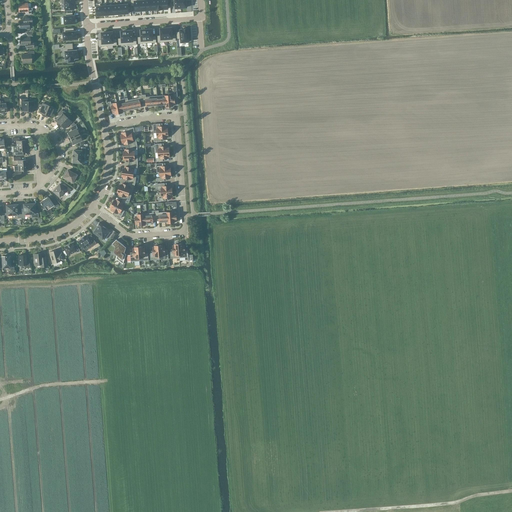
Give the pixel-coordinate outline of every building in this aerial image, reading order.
[(68,0),(62,0),(63,4),(66,4),(66,10),(73,10),(73,3),(74,3),(73,0),(70,0),(69,0),(68,0)] [(134,6),(135,11),(139,11),(141,11),(139,0),(130,0),(131,6),(134,6)] [(175,1),(175,8),(180,8),(181,8),(180,0),(171,0),(171,2),(175,1)] [(180,0),(181,8),(186,8),(186,1),(191,0),(190,0),(180,0)] [(31,15),(31,11),(32,11),(31,8),(30,7),(28,7),(27,3),(18,4),(18,13),(25,12),(25,15),(31,15)] [(69,24),(70,25),(74,25),(74,24),(76,23),(75,18),(75,19),(74,16),(72,16),(72,13),(66,13),(66,17),(64,17),(65,24),(69,24)] [(32,23),(32,21),(31,18),(25,18),(25,21),(19,22),(20,30),(29,29),(29,23),(32,23)] [(157,36),(158,42),(167,42),(166,28),(165,28),(160,29),(161,36),(157,36)] [(166,28),(167,42),(175,41),(175,35),(172,35),(171,28),(166,28)] [(71,40),(71,41),(75,40),(75,39),(77,39),(76,34),(76,32),(74,32),(73,29),(64,29),(64,33),(63,33),(64,40),(71,40)] [(146,30),(147,43),(156,42),(155,36),(152,36),(152,29),(146,30)] [(180,38),(181,42),(188,42),(188,35),(189,35),(189,31),(188,31),(187,29),(182,29),(182,30),(180,30),(180,32),(177,32),(177,39),(180,38)] [(138,37),(138,44),(147,43),(146,30),(140,30),(141,37),(138,37)] [(118,39),(119,45),(127,45),(126,31),(121,32),(121,39),(118,39)] [(133,44),(133,45),(136,45),(136,38),(133,38),(132,31),(127,31),(126,31),(127,45),(133,44)] [(107,33),(108,46),(117,45),(116,39),(113,39),(112,32),(107,33)] [(98,40),(99,47),(108,46),(107,33),(106,33),(101,33),(102,40),(98,40)] [(20,41),(19,42),(19,45),(20,45),(21,45),(21,46),(27,46),(27,49),(33,48),(33,43),(30,43),(29,37),(32,37),(32,34),(26,34),(26,37),(20,38),(20,41)] [(62,52),(65,52),(65,59),(68,59),(68,62),(73,62),(76,61),(76,58),(78,58),(78,53),(77,53),(76,51),(72,51),(72,47),(62,48),(62,52)] [(31,55),(34,55),(34,51),(27,52),(27,55),(21,55),(22,64),(31,63),(31,55)] [(168,96),(169,107),(173,106),(173,105),(175,105),(174,99),(177,99),(177,92),(168,93),(168,96)] [(140,102),(143,101),(142,95),(138,96),(139,98),(133,99),(135,109),(141,107),(140,102)] [(152,106),(151,97),(146,97),(146,95),(142,95),(143,101),(146,101),(146,107),(152,106)] [(130,110),(128,101),(128,100),(127,98),(121,99),(122,102),(124,111),(130,110)] [(5,99),(0,99),(0,103),(1,113),(6,113),(6,105),(9,105),(9,99),(5,99)] [(119,114),(117,103),(111,104),(111,102),(107,102),(109,109),(112,108),(113,113),(115,113),(115,114),(119,114)] [(42,103),(39,113),(42,114),(41,116),(44,117),(49,106),(42,103)] [(49,106),(44,117),(47,118),(48,116),(51,118),(53,112),(55,108),(49,106)] [(64,111),(55,120),(57,123),(56,124),(58,126),(67,117),(68,115),(64,111)] [(67,117),(58,126),(61,128),(62,127),(64,129),(71,122),(67,117)] [(160,124),(153,124),(154,133),(157,133),(168,132),(167,128),(166,128),(166,126),(160,127),(160,124)] [(122,139),(135,136),(133,127),(127,129),(127,132),(122,133),(122,135),(121,135),(122,139)] [(68,140),(79,135),(76,129),(67,133),(69,136),(67,137),(68,140)] [(157,138),(154,139),(154,142),(161,141),(161,138),(167,138),(166,136),(168,136),(168,132),(157,133),(157,138)] [(79,135),(68,140),(70,143),(71,142),(73,145),(82,141),(79,135)] [(130,146),(137,146),(135,136),(122,139),(122,143),(124,143),(124,144),(130,143),(130,146)] [(18,138),(12,138),(12,141),(16,141),(16,147),(26,146),(26,140),(19,141),(18,138)] [(161,144),(155,144),(155,153),(158,153),(169,152),(169,148),(167,148),(167,146),(162,147),(161,144)] [(17,152),(13,152),(13,155),(25,155),(25,152),(27,151),(26,146),(16,147),(17,152)] [(123,156),(137,155),(134,155),(134,150),(137,150),(137,146),(130,146),(130,150),(125,150),(125,152),(123,152),(123,156)] [(72,155),(72,158),(73,158),(72,163),(80,163),(81,154),(84,154),(85,148),(79,147),(78,151),(73,150),(73,155),(72,155)] [(159,158),(156,159),(156,162),(163,161),(163,158),(168,158),(168,156),(169,156),(169,152),(158,153),(159,158)] [(131,164),(138,165),(137,155),(123,156),(124,160),(125,160),(125,162),(131,161),(131,164)] [(18,166),(27,165),(27,160),(20,160),(20,157),(13,158),(14,161),(17,161),(18,166)] [(163,163),(156,164),(157,173),(160,173),(171,172),(170,168),(169,168),(169,166),(163,166),(163,163)] [(137,169),(138,165),(131,164),(130,167),(125,167),(125,169),(123,168),(123,172),(136,174),(133,174),(134,168),(137,169)] [(27,165),(18,166),(18,171),(12,172),(12,175),(21,174),(21,171),(28,171),(27,165)] [(79,177),(81,174),(75,170),(73,174),(67,170),(67,171),(66,171),(64,174),(65,174),(63,178),(72,183),(76,175),(79,177)] [(135,184),(136,174),(123,172),(122,176),(123,177),(123,178),(129,179),(128,182),(135,184)] [(160,178),(157,178),(157,182),(164,181),(164,178),(170,178),(169,176),(171,176),(171,172),(160,173),(160,178)] [(132,193),(135,184),(128,182),(127,185),(122,184),(121,185),(120,185),(119,189),(132,193)] [(161,193),(172,192),(172,188),(170,188),(170,186),(165,186),(164,183),(157,184),(158,187),(161,187),(161,193)] [(71,190),(64,184),(62,186),(59,184),(53,192),(60,198),(66,190),(68,193),(71,190)] [(129,202),(132,193),(119,189),(117,192),(119,193),(118,195),(124,196),(123,199),(129,202)] [(172,192),(161,193),(161,198),(158,198),(159,202),(166,201),(166,198),(171,198),(171,196),(172,196),(172,192)] [(41,204),(40,204),(41,205),(43,207),(44,207),(46,211),(54,206),(55,208),(59,206),(54,199),(51,202),(48,197),(47,198),(47,197),(40,202),(41,204)] [(127,206),(129,202),(123,199),(121,202),(116,200),(115,201),(114,201),(112,204),(122,209),(124,204),(127,206)] [(29,214),(29,218),(29,204),(23,205),(23,212),(21,212),(21,218),(24,218),(24,214),(29,214)] [(29,204),(29,218),(38,217),(38,210),(35,211),(34,204),(29,204)] [(119,214),(122,209),(112,204),(110,208),(112,208),(111,210),(115,213),(114,215),(120,219),(122,216),(119,214)] [(12,215),(12,219),(11,205),(6,206),(6,213),(3,213),(4,219),(7,219),(7,215),(12,215)] [(21,218),(21,212),(18,213),(17,205),(11,205),(12,219),(21,218)] [(153,217),(156,217),(155,211),(152,211),(152,213),(146,214),(147,223),(153,223),(153,217)] [(165,222),(164,213),(159,213),(158,211),(155,211),(156,217),(159,217),(159,222),(165,222)] [(109,230),(99,223),(96,226),(97,227),(93,233),(102,240),(103,239),(104,240),(108,235),(107,234),(109,230)] [(81,239),(79,241),(83,248),(88,246),(89,248),(96,244),(91,236),(88,237),(87,236),(84,237),(83,236),(83,237),(81,238),(81,239)] [(116,240),(112,244),(119,249),(116,259),(123,264),(126,254),(124,253),(126,247),(116,240)] [(76,244),(74,246),(73,243),(69,245),(69,244),(67,245),(67,246),(64,247),(68,255),(76,251),(77,253),(80,251),(76,244)] [(170,259),(179,258),(178,244),(174,244),(174,246),(173,246),(173,251),(170,252),(170,259)] [(178,244),(179,258),(188,257),(188,250),(185,251),(184,245),(182,245),(182,244),(178,244)] [(158,246),(159,259),(168,259),(168,252),(165,252),(164,247),(162,247),(162,245),(158,246)] [(150,260),(159,259),(158,246),(154,246),(154,247),(153,247),(153,253),(150,253),(150,260)] [(131,262),(139,261),(138,247),(134,247),(134,249),(133,249),(133,254),(130,255),(131,262)] [(138,247),(139,261),(148,260),(148,253),(145,254),(144,248),(142,248),(142,247),(138,247)] [(57,250),(49,252),(52,263),(60,261),(63,260),(61,253),(58,254),(57,250)] [(41,253),(33,254),(34,265),(42,264),(43,267),(46,267),(45,258),(42,258),(41,253)] [(18,255),(19,265),(24,265),(24,268),(30,268),(29,262),(26,262),(26,255),(18,255)] [(10,256),(7,257),(7,256),(2,256),(2,268),(8,267),(8,271),(14,270),(13,265),(10,265),(10,256)]
